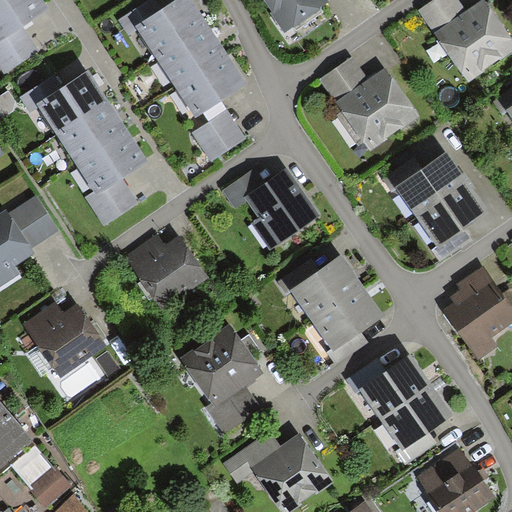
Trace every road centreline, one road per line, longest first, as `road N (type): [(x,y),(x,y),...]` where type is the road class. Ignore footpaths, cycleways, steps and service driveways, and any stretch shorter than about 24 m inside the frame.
road 1 (residential): [(274,92),(407,299)]
road 2 (residential): [(407,299),(501,433),(511,465)]
road 3 (residential): [(274,92),(407,0)]
road 4 (residential): [(407,299),(511,227)]
